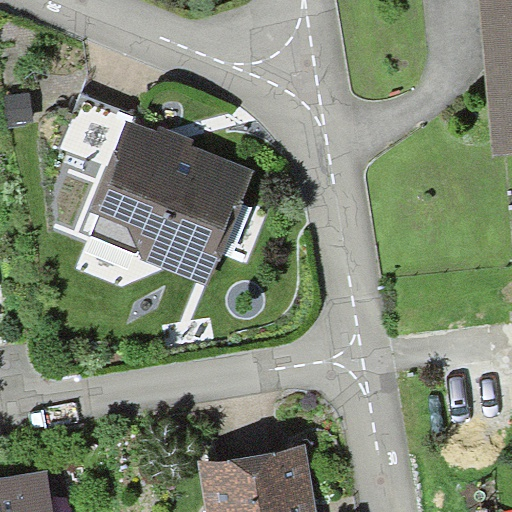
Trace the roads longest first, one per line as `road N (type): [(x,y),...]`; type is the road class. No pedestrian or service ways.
road 1 (residential): [(0,413),(360,355)]
road 2 (residential): [(312,71),(360,355)]
road 3 (residential): [(65,0),(213,59),(312,71)]
road 4 (residential): [(360,355),(385,511)]
